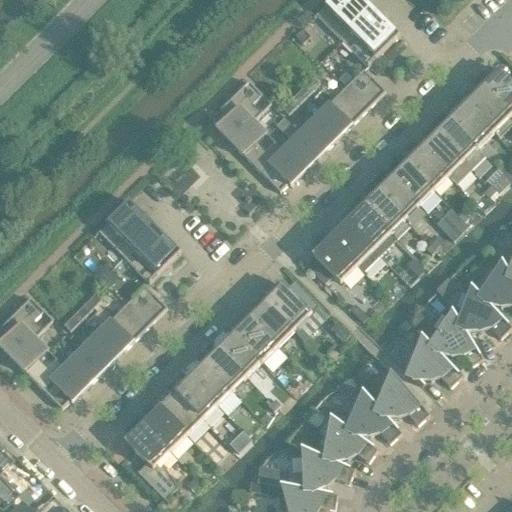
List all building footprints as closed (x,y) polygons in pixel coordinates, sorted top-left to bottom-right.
[(343,45),(372,16),(356,0),(336,0),(317,19),(343,45)] [(369,71),(398,42),(372,16),(343,45),(369,71)] [(311,40),(304,33),(295,41),(303,48),(311,40)] [(481,90),(511,121),(511,119),(511,86),(498,73),(497,74),(496,73),(487,82),(488,83),(481,90)] [(339,99),(329,109),(351,131),(361,121),(386,96),(372,82),(364,74),(339,99)] [(307,89),(313,95),(321,87),(314,81),(307,89)] [(249,86),(212,123),(221,132),(218,134),(219,135),(219,134),(227,142),(249,120),(254,125),(263,117),(253,108),(262,98),(249,86)] [(305,103),(313,95),(307,89),(299,97),(305,103)] [(511,129),(511,122),(511,121),(481,90),(480,89),(471,98),(472,99),(464,106),(479,121),(494,137),(499,142),(511,129)] [(297,111),(305,103),(299,97),(291,105),(297,111)] [(289,119),(297,111),(291,105),(283,112),(289,119)] [(479,121),(464,106),(463,105),(454,114),(456,115),(448,123),(449,125),(450,124),(478,152),(494,137),(479,121)] [(321,117),(312,125),(335,148),(343,140),(343,139),(351,131),(329,109),(321,117)] [(249,120),(227,142),(235,151),(236,152),(236,151),(244,160),(258,147),(266,137),(258,129),(254,125),(249,120)] [(471,175),(486,161),(478,152),(450,124),(449,125),(435,139),(471,175)] [(304,134),(295,142),(317,165),(325,157),(326,157),(326,156),(334,148),(335,148),(312,125),(304,134)] [(457,189),(471,175),(435,139),(421,153),(449,181),(457,189)] [(283,154),(278,159),(300,182),(301,182),(300,181),(308,173),(309,174),(309,173),(317,165),(295,142),(287,151),(283,154)] [(258,147),(244,160),(258,174),(281,197),(289,188),(292,191),(292,190),(300,182),(278,159),(283,154),(281,152),(275,146),(266,155),(258,147)] [(434,195),(449,181),(421,153),(406,167),(434,195)] [(420,210),(434,195),(406,167),(392,182),(420,210)] [(405,224),(420,210),(392,182),(377,196),(405,224)] [(391,239),(405,224),(377,196),(363,210),(391,239)] [(125,262),(154,233),(128,207),(99,236),(125,262)] [(345,226),(346,227),(374,255),(380,260),(396,244),(391,239),(363,210),(355,218),(354,217),(345,226)] [(374,255),(346,227),(339,234),(338,233),(329,242),(330,243),(358,271),(364,276),(380,260),(374,255)] [(151,288),(151,287),(180,259),(154,233),(125,262),(151,288)] [(341,288),(358,271),(330,243),(313,260),(316,262),(308,270),(325,287),(333,280),(341,288)] [(427,253),(433,259),(436,255),(430,250),(427,253)] [(426,273),(421,269),(421,268),(414,262),(407,269),(419,280),(426,273)] [(510,277),(503,266),(501,263),(500,263),(503,269),(481,301),(490,311),(491,310),(496,316),(510,307),(511,310),(511,281),(510,278),(510,277)] [(313,317),(312,316),(318,309),(296,287),(289,294),(287,291),(286,292),(282,287),(280,289),(279,288),(271,296),(272,297),(264,305),(295,336),(313,317)] [(481,301),(472,291),(469,289),(473,294),(460,326),(460,327),(467,338),(472,346),(489,330),(502,343),(511,333),(511,331),(496,316),(491,310),(490,311),(481,301)] [(124,312),(111,325),(133,348),(146,334),(168,313),(154,299),(146,291),(124,312)] [(96,298),(65,329),(71,335),(102,304),(96,298)] [(31,303),(0,333),(0,345),(2,348),(0,350),(1,351),(9,359),(31,337),(36,342),(45,334),(35,324),(44,315),(31,303)] [(295,336),(264,305),(263,304),(254,312),(255,314),(248,321),(279,352),(295,336)] [(363,326),(368,321),(355,308),(350,313),(363,326)] [(460,326),(453,316),(451,312),(450,313),(454,318),(432,350),(432,351),(441,360),(447,366),(461,357),(471,373),(484,364),(472,346),(467,338),(460,327),(460,326)] [(279,352),(248,321),(247,320),(238,329),(239,330),(231,338),(233,339),(261,368),(262,369),(279,352)] [(103,334),(94,342),(116,365),(124,356),(125,357),(125,356),(133,348),(111,325),(103,334)] [(344,345),(349,340),(337,327),(331,332),(344,345)] [(31,337),(9,359),(17,368),(18,368),(27,378),(40,365),(49,356),(40,346),(36,342),(31,337)] [(432,350),(423,341),(420,338),(419,339),(423,343),(410,376),(408,373),(407,374),(423,390),(424,389),(421,387),(432,386),(439,379),(452,393),(463,382),(447,366),(441,360),(432,351),(432,350)] [(247,382),(261,368),(233,339),(219,353),(247,382)] [(86,351),(77,359),(99,382),(100,381),(99,381),(107,373),(108,374),(108,373),(116,365),(94,342),(86,351)] [(233,396),(247,382),(219,353),(205,368),(233,396)] [(65,371),(60,376),(82,399),(82,398),(90,390),(91,391),(91,390),(99,382),(77,359),(69,367),(65,371)] [(40,365),(27,378),(40,391),(63,413),(66,410),(71,405),(74,407),(82,399),(60,376),(65,371),(62,369),(56,362),(47,372),(40,365)] [(205,368),(190,382),(218,410),(229,422),(244,407),(233,396),(205,368)] [(419,430),(431,420),(389,375),(388,376),(392,380),(378,412),(378,413),(388,424),(389,423),(394,429),(406,417),(419,430)] [(204,425),(218,410),(190,382),(176,397),(204,425)] [(378,412),(364,396),(361,393),(360,394),(364,398),(349,434),(348,435),(360,442),(367,446),(378,435),(391,449),(403,438),(394,429),(389,423),(388,424),(378,413),(378,412)] [(188,440),(204,425),(176,397),(168,404),(167,403),(158,411),(159,413),(188,440)] [(171,456),(188,440),(159,413),(152,420),(151,419),(142,428),(143,429),(171,456)] [(349,434),(332,422),(328,420),(328,421),(333,424),(325,462),(325,463),(338,468),(338,467),(345,470),(354,457),(370,468),(379,455),(367,446),(360,442),(348,435),(349,434)] [(162,466),(171,456),(143,429),(126,446),(135,455),(135,456),(144,464),(145,463),(148,467),(138,477),(166,504),(178,493),(162,466)] [(325,462),(302,453),(299,452),(298,453),(304,455),(305,494),(306,494),(318,497),(319,496),(327,497),(333,482),(350,489),(356,475),(345,470),(338,467),(338,468),(325,463),(325,462)] [(0,461),(0,507),(4,511),(5,511),(28,491),(0,461)] [(305,494),(282,490),(278,490),(278,491),(283,492),(289,511),(317,511),(318,511),(336,511),(338,499),(327,497),(319,496),(318,497),(306,494),(305,494)]
